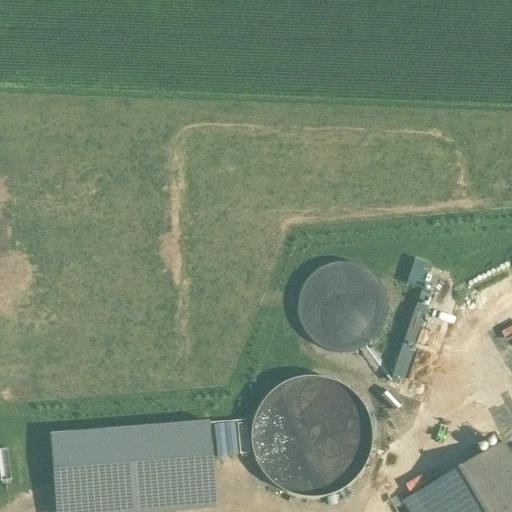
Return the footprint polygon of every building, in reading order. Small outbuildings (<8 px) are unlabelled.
[(422,283),(430,258),(416,253),(408,279),(422,283)] [(313,295),(321,347),(377,337),(367,275),(328,281),(330,292),(313,295)] [(420,280),(396,376),(409,380),(434,283),(420,280)] [(366,462),(371,439),(366,416),(353,397),(333,384),(310,379),(287,384),(267,397),(254,417),(250,440),(255,463),(268,483),(288,496),(311,500),(334,495),(353,482),(366,462)] [(212,413),(52,422),(57,511),(217,502),(212,413)] [(511,511),(511,461),(502,444),(402,503),(407,511),(511,511)]
